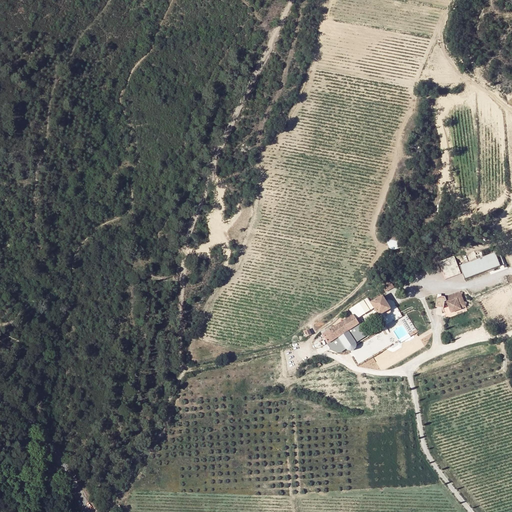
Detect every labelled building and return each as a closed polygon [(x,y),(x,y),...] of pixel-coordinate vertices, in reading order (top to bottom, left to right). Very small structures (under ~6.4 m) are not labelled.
[(461,278),(497,267),(493,254),(457,265),(454,256),(438,261),(444,279),(460,274),(461,278)] [(434,286),(431,286),(430,297),(438,297),(439,291),(441,289),(445,300),(455,295),(456,296),(461,293),(460,288),(458,286),(456,282),(456,278),(453,278),(440,285),(436,285),(434,286)] [(376,285),(366,291),(370,297),(374,305),(385,298),(376,285)] [(370,297),(366,291),(364,288),(361,290),(367,299),(370,297)] [(350,303),(340,307),(318,320),(323,329),(356,313),(350,303)] [(378,315),(335,339),(341,342),(380,320),(378,315)]
